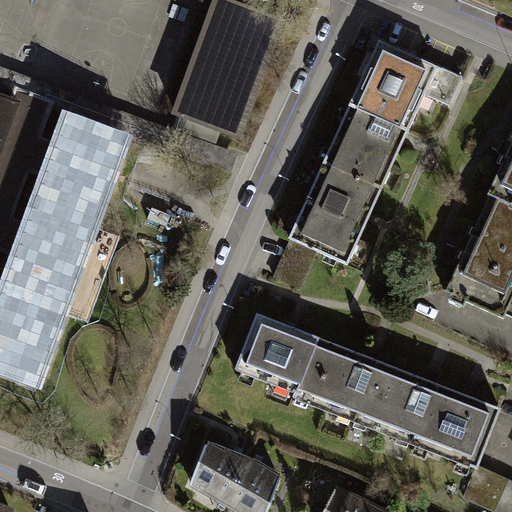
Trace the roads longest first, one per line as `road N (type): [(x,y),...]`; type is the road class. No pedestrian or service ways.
road 1 (residential): [(135,511),(349,0)]
road 2 (residential): [(121,511),(0,459)]
